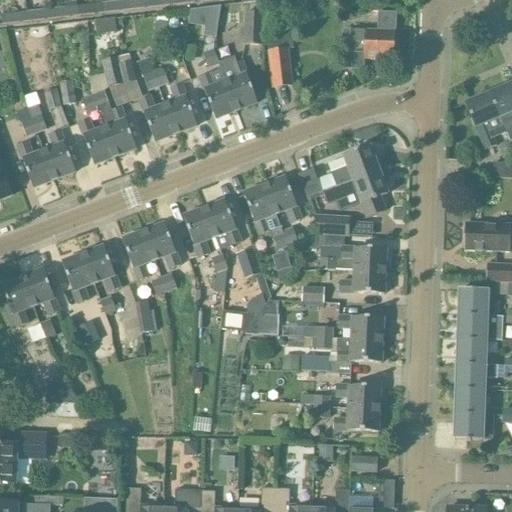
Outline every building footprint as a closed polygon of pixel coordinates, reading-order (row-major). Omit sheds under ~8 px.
[(153,0),(135,0),(128,1),(129,10),(154,7),(153,0)] [(128,1),(103,4),(104,13),(129,10),(128,1)] [(247,4),(244,46),(260,47),(263,2),(247,4)] [(103,4),(78,7),(79,16),(104,13),(103,4)] [(186,25),(203,27),(202,36),(216,38),(219,10),(188,6),(186,25)] [(78,7),(52,9),(54,19),(79,16),(78,7)] [(28,22),(54,19),(52,9),(46,10),(27,12),(28,22)] [(28,22),(27,12),(2,16),(2,25),(28,22)] [(396,15),(379,15),(378,33),(351,32),(351,53),(364,54),(364,61),(383,62),(383,59),(395,59),(396,15)] [(294,87),(290,49),(268,52),(272,89),(294,87)] [(130,55),(119,58),(120,64),(125,85),(137,81),(132,62),(130,55)] [(105,74),(91,78),(91,90),(94,97),(92,97),(98,112),(105,130),(115,159),(137,151),(121,109),(113,112),(105,92),(110,89),(125,85),(120,64),(119,58),(102,61),(105,74)] [(232,68),(229,59),(219,63),(222,71),(221,72),(237,114),(257,106),(242,64),(232,68)] [(149,60),(138,64),(143,78),(149,92),(159,89),(153,74),(150,60),(149,60)] [(164,70),(153,74),(159,89),(169,84),(164,70)] [(237,114),(221,72),(200,79),(216,122),(237,114)] [(77,104),(74,82),(60,84),(64,106),(77,104)] [(166,107),(177,136),(197,128),(182,86),(171,90),(176,103),(166,107)] [(511,142),(511,86),(490,96),(500,120),(501,119),(508,134),(507,134),(511,144),(511,142)] [(62,107),(58,90),(44,92),(48,111),(50,111),(58,132),(70,127),(62,107)] [(508,134),(501,119),(500,120),(490,96),(466,106),(476,130),(476,129),(486,152),(497,147),(494,140),(507,134),(508,134)] [(98,112),(92,97),(83,101),(88,115),(98,112)] [(177,136),(166,107),(155,111),(150,98),(139,102),(155,144),(177,136)] [(38,106),(27,110),(37,135),(48,131),(42,116),(38,106)] [(27,110),(17,114),(21,124),(27,139),(37,135),(27,110)] [(115,159),(105,130),(94,134),(89,122),(79,125),(94,167),(97,166),(115,159)] [(44,153),(55,182),(75,174),(60,133),(50,137),(55,149),(44,153)] [(34,190),(55,182),(44,153),(34,157),(29,144),(18,148),(34,190)] [(339,187),(380,171),(370,148),(344,158),(348,168),(334,173),(339,186),(339,187)] [(511,164),(494,164),(494,179),(511,179),(511,164)] [(0,202),(11,199),(0,170),(0,202)] [(323,192),(314,170),(299,176),(307,198),(323,192)] [(389,195),(380,171),(339,187),(339,186),(323,192),(328,206),(358,195),(368,219),(388,212),(382,198),(389,195)] [(287,179),(265,187),(276,216),(287,212),(292,224),(303,220),(287,179)] [(283,232),(276,216),(265,187),(244,195),(260,237),(271,233),(278,251),(288,247),(283,232)] [(205,210),(216,239),(220,252),(241,244),(226,202),(205,210)] [(205,243),(216,239),(205,210),(184,218),(200,260),(210,256),(205,243)] [(351,218),(314,216),(322,237),(350,238),(351,218)] [(511,226),(466,225),(466,252),(511,254),(511,247),(511,246),(511,234),(511,226)] [(144,233),(155,262),(165,258),(170,271),(180,267),(165,226),(144,233)] [(293,228),(283,232),(288,247),(299,243),(293,228)] [(155,262),(144,233),(123,242),(138,283),(149,279),(144,266),(155,262)] [(321,271),(355,271),(385,273),(387,250),(341,248),(321,247),(321,271)] [(84,256),(95,285),(106,281),(111,293),(120,290),(105,248),(84,256)] [(266,305),(269,301),(272,298),(254,249),(237,254),(246,280),(256,277),(266,305)] [(291,269),(287,253),(272,257),(277,273),(291,269)] [(95,285),(84,256),(63,264),(78,306),(89,302),(85,289),(95,285)] [(509,285),(511,284),(511,264),(487,264),(487,284),(509,285)] [(214,268),(214,291),(223,291),(224,268),(214,268)] [(24,279),(34,308),(46,304),(50,317),(60,313),(45,271),(24,279)] [(385,295),(385,273),(355,271),(354,284),(340,283),(340,293),(385,295)] [(172,274),(161,278),(167,294),(178,289),(172,274)] [(196,283),(194,276),(178,281),(181,287),(179,312),(194,312),(196,283)] [(167,294),(161,278),(152,282),(158,297),(167,294)] [(34,308),(24,279),(2,287),(18,329),(29,325),(24,312),(34,308)] [(325,288),(303,288),(303,302),(324,303),(325,288)] [(459,291),(458,316),(488,317),(498,317),(498,303),(488,303),(488,302),(489,292),(459,291)] [(266,305),(261,313),(258,316),(246,333),(245,334),(260,336),(262,315),(279,316),(279,302),(269,301),(266,305)] [(154,331),(149,302),(136,305),(141,334),(154,331)] [(223,313),(221,330),(246,333),(258,316),(223,313)] [(129,338),(120,314),(110,318),(119,342),(129,338)] [(458,316),(457,341),(487,342),(487,341),(503,342),(503,318),(488,317),(458,316)] [(352,329),(352,340),(382,341),(383,319),(338,317),(338,328),(352,329)] [(92,323),(77,328),(82,343),(84,347),(99,341),(92,323)] [(304,338),(333,339),(333,328),(305,327),(304,338)] [(332,350),(333,339),(304,338),(304,348),(317,348),(317,350),(332,350)] [(382,341),(352,340),(338,340),(337,362),(381,364),(382,341)] [(457,341),(457,366),(486,367),(487,355),(487,342),(457,341)] [(332,360),(315,359),(315,360),(304,360),(303,372),(331,374),(332,360)] [(457,366),(456,391),(485,392),(486,379),(508,380),(508,375),(511,374),(511,367),(504,367),(486,367),(457,366)] [(80,405),(68,382),(47,383),(46,404),(80,405)] [(335,394),(335,397),(350,398),(349,409),(379,411),(380,388),(336,386),(335,394)] [(485,416),(485,392),(456,391),(455,415),(485,416)] [(315,396),(314,408),(331,408),(331,397),(315,396)] [(314,408),(314,419),(330,419),(331,408),(314,408)] [(349,409),(349,421),(334,420),(333,431),(378,433),(379,411),(349,409)] [(511,409),(502,410),(502,424),(511,424),(511,409)] [(485,416),(455,415),(454,441),(484,442),(484,441),(494,441),(495,416),(485,416)] [(46,437),(16,436),(15,446),(0,445),(0,485),(2,486),(2,484),(31,485),(32,460),(45,461),(46,437)] [(377,461),(354,460),(354,474),(377,474),(377,461)] [(395,482),(380,482),(379,509),(394,510),(395,482)] [(275,511),(276,490),(262,490),(261,511),(238,510),(238,511),(275,511)] [(290,491),(276,490),(275,511),(312,511),(313,508),(290,507),(290,491)] [(163,511),(164,508),(141,508),(141,491),(127,491),(126,511),(163,511)] [(201,511),(202,493),(175,492),(175,508),(164,508),(163,511),(201,511)] [(349,511),(350,509),(351,492),(336,492),(336,508),(313,508),(312,511),(349,511)] [(238,511),(238,510),(215,510),(216,493),(202,493),(201,511),(238,511)] [(84,497),(83,511),(92,511),(95,511),(97,497),(84,497)]
